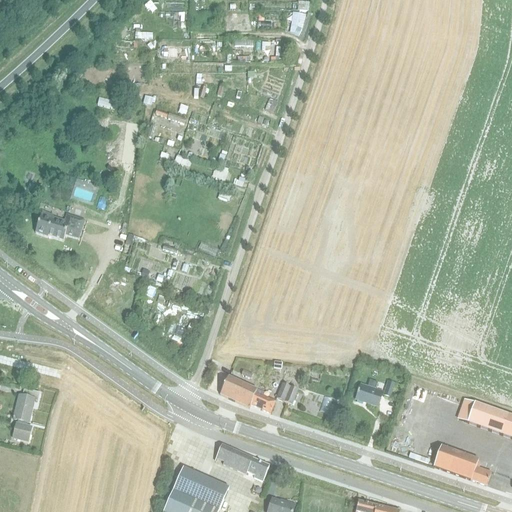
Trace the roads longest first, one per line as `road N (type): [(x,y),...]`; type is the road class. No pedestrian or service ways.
road 1 (unclassified): [(325,0),(206,353),(181,403)]
road 2 (secondary): [(487,511),(181,403)]
road 3 (secondary): [(181,403),(2,279)]
road 4 (motorway): [(0,86),(94,0)]
